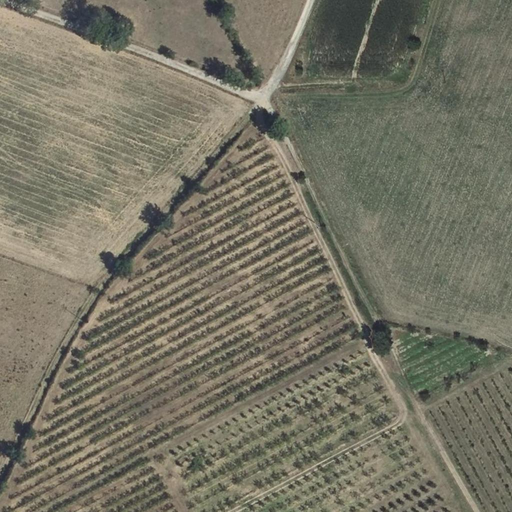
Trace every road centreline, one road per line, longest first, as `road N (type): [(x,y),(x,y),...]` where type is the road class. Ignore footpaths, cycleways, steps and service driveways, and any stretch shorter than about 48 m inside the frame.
road 1 (track): [(261,98),(104,293),(0,483)]
road 2 (track): [(472,511),(352,302),(262,124),(261,98)]
road 3 (track): [(0,1),(261,98)]
